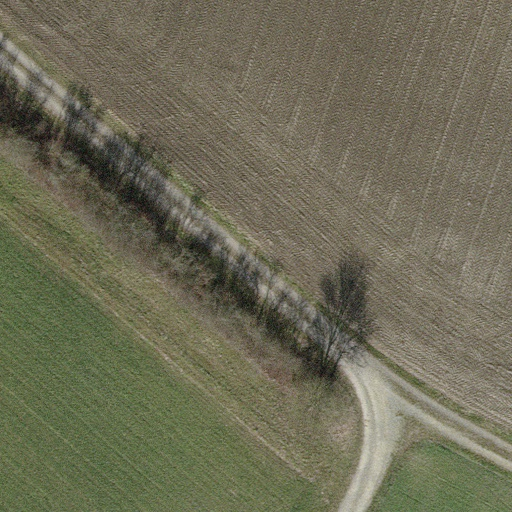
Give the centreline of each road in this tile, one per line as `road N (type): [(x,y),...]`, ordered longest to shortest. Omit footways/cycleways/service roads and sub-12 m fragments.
road 1 (track): [(0,47),(401,389)]
road 2 (track): [(401,389),(342,511)]
road 3 (track): [(401,389),(511,450)]
